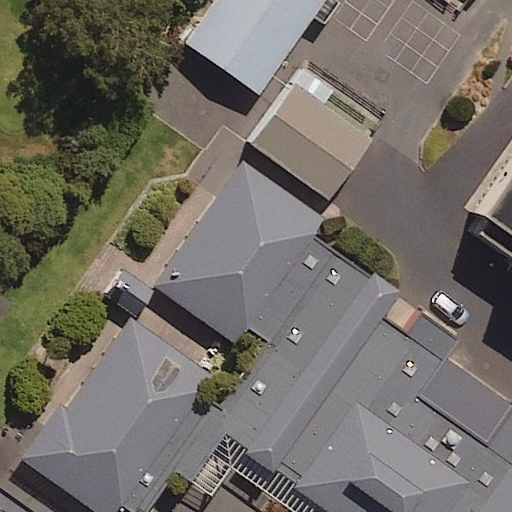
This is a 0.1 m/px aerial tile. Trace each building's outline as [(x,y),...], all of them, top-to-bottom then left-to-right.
[(317,0),(216,0),(197,26),(264,74),(317,0)] [(396,109),(322,56),(263,137),(337,190),(396,109)] [(330,196),(233,126),(148,243),(245,313),(330,196)] [(511,161),(478,209),(511,232),(511,161)] [(403,288),(331,236),(173,456),(222,492),(262,437),(284,454),(403,288)] [(235,349),(133,275),(35,412),(136,485),(235,349)] [(420,511),(468,447),(366,374),(301,463),(368,511),(420,511)] [(511,511),(511,437),(458,511),(511,511)] [(0,511),(43,511),(0,480),(0,511)]
